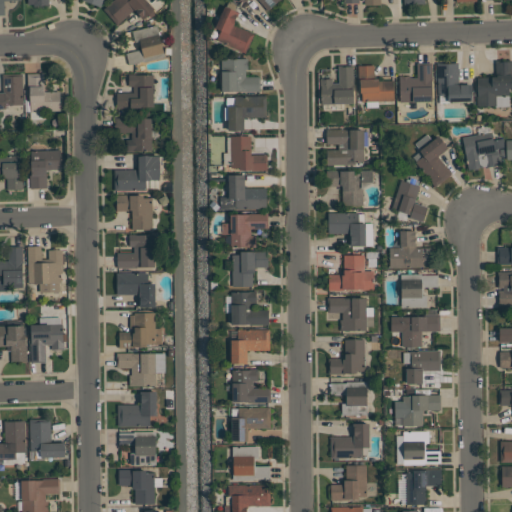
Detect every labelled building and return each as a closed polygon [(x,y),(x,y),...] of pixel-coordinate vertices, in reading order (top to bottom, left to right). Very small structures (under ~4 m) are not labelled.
[(17,0),(0,0),(0,15),(5,15),(4,0),(17,0)] [(164,0),(164,1),(165,1),(165,5),(151,17),(148,15),(142,19),(140,17),(140,16),(136,11),(136,12),(134,10),(117,25),(103,9),(113,0),(149,0),(151,2),(153,0),(164,0)] [(240,0),(243,3),(246,0),(257,0),(268,11),(278,0),(240,0)] [(254,34),(245,53),(216,40),(221,30),(214,28),(224,6),(239,12),(237,17),(236,16),(233,23),(234,23),(233,25),(254,34)] [(157,24),(160,35),(159,36),(164,57),(144,62),(143,61),(129,65),(126,53),(141,49),(139,41),(135,42),(132,31),(157,24)] [(247,58),(247,69),(245,69),(245,76),(260,76),(260,91),(244,91),(221,91),(221,58),(247,58)] [(511,60),(511,88),(509,88),(509,106),(495,106),(495,105),(476,106),(476,76),(495,76),(495,60),(511,60)] [(437,62),(458,62),(458,84),(472,84),(472,101),(449,101),(449,103),(439,103),(439,95),(437,95),(437,62)] [(416,63),(432,63),(432,80),(431,80),(432,101),(399,102),(399,75),(402,75),(402,76),(407,76),(407,75),(410,75),(410,77),(417,77),(416,63)] [(353,65),(353,85),(353,103),(321,104),(320,94),(321,85),(320,86),(319,78),(332,78),(332,82),(338,82),(338,65),(353,65)] [(358,65),(374,65),(374,78),(378,78),(378,80),(393,80),(394,101),(362,101),(362,93),(360,93),(359,80),(358,80),(358,65)] [(22,73),(23,105),(6,105),(6,109),(0,109),(0,92),(3,92),(2,74),(22,73)] [(60,91),(60,111),(46,111),(46,119),(30,119),(30,91),(28,91),(27,73),(44,73),(44,91),(60,91)] [(128,74),(134,74),(134,75),(153,75),(153,107),(141,107),(141,108),(116,108),(116,93),(133,93),(133,86),(128,86),(128,74)] [(266,96),(266,117),(243,117),(243,130),(228,130),(228,120),(224,120),(224,107),(226,107),(226,98),(234,98),(234,96),(266,96)] [(151,118),(151,150),(134,150),(134,151),(126,151),(126,139),(131,139),(131,132),(117,132),(117,118),(151,118)] [(326,165),(326,149),(338,149),(338,144),(326,144),(326,129),(364,129),(364,162),(356,162),(356,165),(326,165)] [(468,169),(462,137),(491,132),(493,140),(503,138),(503,147),(497,148),(500,164),(485,167),(485,166),(468,169)] [(447,148),(437,156),(451,174),(434,187),(415,162),(416,161),(412,157),(420,151),(415,143),(427,134),(432,140),(438,136),(447,148)] [(267,154),(267,170),(251,170),(251,169),(239,169),(239,167),(231,167),(231,164),(223,164),(223,153),(227,153),(227,137),(230,137),(230,136),(251,136),(251,154),(267,154)] [(61,169),(45,170),(46,188),(30,188),(29,172),(31,172),(31,151),(60,150),(61,169)] [(159,155),(160,180),(146,180),(146,190),(114,190),(114,169),(138,169),(138,156),(159,155)] [(0,156),(22,156),(23,189),(7,190),(7,177),(2,177),(2,175),(0,175),(0,156)] [(362,205),(342,205),(342,186),(326,186),(326,170),(342,170),(342,171),(354,171),(354,173),(361,173),(361,170),(372,170),(372,181),(362,188),(362,205)] [(266,209),(220,209),(220,196),(228,196),(228,175),(244,175),(244,188),(266,188),(266,209)] [(396,217),(398,211),(391,208),(401,180),(419,186),(414,202),(427,207),(422,222),(408,217),(409,214),(407,214),(406,221),(396,217)] [(116,194),(130,194),(130,195),(143,195),(143,198),(152,198),(152,229),(131,229),(131,211),(116,211),(116,194)] [(365,246),(349,246),(349,243),(350,243),(350,237),(349,237),(349,233),(328,233),(328,212),(358,212),(358,213),(364,213),(364,222),(365,222),(365,223),(372,223),(372,245),(365,245),(365,246)] [(231,234),(222,234),(221,223),(230,223),(230,214),(248,214),(248,213),(267,213),(268,228),(250,228),(250,235),(255,235),(256,246),(230,247),(230,244),(231,244),(231,234)] [(389,247),(399,247),(399,231),(415,231),(415,242),(416,242),(416,247),(429,247),(429,267),(402,267),(402,268),(389,268),(389,247)] [(117,268),(117,253),(133,253),(133,246),(129,246),(129,234),(134,234),(134,235),(154,235),(154,267),(135,267),(135,268),(117,268)] [(39,292),(39,283),(28,283),(27,246),(41,246),(42,259),(48,259),(48,250),(62,249),(63,273),(61,273),(61,282),(59,282),(59,292),(39,292)] [(22,247),(22,263),(22,288),(10,288),(10,285),(0,285),(0,261),(8,261),(7,247),(22,247)] [(511,264),(497,264),(497,247),(511,247),(511,264)] [(232,254),(240,254),(240,251),(267,251),(267,267),(254,267),(254,272),(252,272),(252,286),(232,286),(232,254)] [(328,290),(328,274),(343,274),(343,255),(364,255),(364,271),(373,271),(373,290),(328,290)] [(497,271),(509,271),(509,275),(511,275),(511,306),(497,306),(497,290),(503,290),(503,288),(497,288),(497,271)] [(139,294),(116,294),(116,273),(147,273),(148,283),(154,283),(155,307),(139,307),(139,303),(139,298),(139,294)] [(401,274),(421,274),(421,275),(437,275),(437,287),(422,287),(422,295),(426,295),(426,307),(400,307),(401,274)] [(268,325),(231,325),(231,292),(250,292),(250,291),(256,291),(256,303),(251,303),(251,310),(268,310),(268,325)] [(366,307),(373,307),(373,316),(366,316),(366,331),(340,331),(340,327),(340,322),(340,319),(342,319),(342,312),(327,313),(327,297),(343,297),(343,298),(366,298),(366,307)] [(162,328),(162,344),(146,344),(146,347),(135,347),(135,348),(119,348),(119,332),(130,331),(129,314),(134,314),(134,312),(155,312),(155,328),(162,328)] [(439,331),(421,331),(421,347),(401,347),(401,331),(390,331),(390,316),(424,316),(424,314),(439,314),(439,331)] [(64,350),(52,350),(51,344),(45,345),(45,362),(30,362),(30,343),(31,342),(30,324),(40,324),(40,318),(61,317),(61,324),(63,324),(63,334),(66,333),(66,341),(64,341),(64,350)] [(0,321),(22,321),(22,325),(23,325),(23,333),(25,333),(25,345),(26,345),(27,361),(11,361),(10,346),(0,346),(0,321)] [(511,342),(499,342),(499,328),(511,328),(511,342)] [(269,350),(247,350),(247,363),(230,363),(231,340),(237,340),(237,329),(269,329),(269,350)] [(364,371),(355,371),(355,374),(328,374),(328,358),(344,358),(344,339),(364,339),(364,371)] [(440,370),(422,370),(422,383),(406,384),(406,368),(409,368),(409,363),(403,363),(403,352),(409,352),(409,351),(440,350),(440,370)] [(511,368),(499,368),(499,351),(511,351),(511,368)] [(165,353),(165,373),(155,373),(155,374),(154,374),(154,386),(128,386),(128,375),(131,375),(131,367),(116,367),(116,353),(132,353),(165,353)] [(257,369),(257,381),(252,381),(252,387),(270,387),(270,402),(248,402),(248,401),(232,401),(232,370),(250,370),(250,369),(257,369)] [(366,381),(366,415),(341,415),(341,403),(346,403),(346,395),(330,395),(330,383),(345,383),(345,381),(366,381)] [(511,405),(499,405),(499,389),(511,389),(511,405)] [(117,426),(117,405),(140,404),(140,391),(156,391),(156,416),(149,416),(150,426),(117,426)] [(422,426),(402,426),(402,417),(394,417),(394,401),(402,401),(402,396),(411,396),(411,395),(440,395),(440,410),(422,410),(422,426)] [(270,407),(270,428),(247,428),(247,441),(231,441),(231,408),(238,408),(238,407),(270,407)] [(36,457),(36,451),(30,451),(29,419),(50,418),(51,441),(64,441),(64,457),(36,457)] [(4,421),(25,421),(25,452),(24,452),(25,463),(2,463),(2,460),(0,460),(0,443),(4,443),(4,421)] [(352,436),(352,434),(354,434),(354,428),(352,428),(352,423),(369,423),(369,447),(362,447),(362,458),(330,458),(330,436),(352,436)] [(155,431),(155,453),(156,453),(156,464),(148,464),(148,465),(130,465),(130,453),(135,453),(135,445),(119,445),(118,432),(133,432),(133,431),(155,431)] [(396,436),(403,436),(403,431),(428,431),(428,442),(425,442),(425,450),(440,450),(440,463),(424,463),(424,464),(403,464),(403,463),(396,463),(396,436)] [(511,462),(500,462),(500,441),(511,441),(511,462)] [(232,446),(258,446),(258,458),(255,458),(255,466),(269,466),(269,479),(253,479),(253,480),(232,480),(232,474),(233,474),(233,458),(232,458),(232,446)] [(366,465),(366,496),(358,496),(358,498),(346,498),(346,500),(330,500),(330,484),(344,484),(344,480),(346,480),(346,465),(366,465)] [(511,486),(501,486),(501,466),(511,466),(511,486)] [(118,486),(118,469),(134,469),(134,470),(146,470),(146,472),(154,472),(154,477),(162,477),(162,486),(154,486),(154,504),(134,504),(134,489),(132,489),(132,485),(118,486)] [(441,469),(441,485),(425,485),(425,505),(405,505),(405,472),(413,472),(413,470),(425,470),(425,469),(441,469)] [(21,511),(21,480),(41,480),(41,479),(59,478),(59,493),(45,493),(45,501),(47,501),(48,511),(21,511)] [(224,511),(224,505),(225,505),(225,496),(228,496),(228,485),(270,484),(270,505),(247,505),(247,508),(246,508),(246,511),(224,511)]
